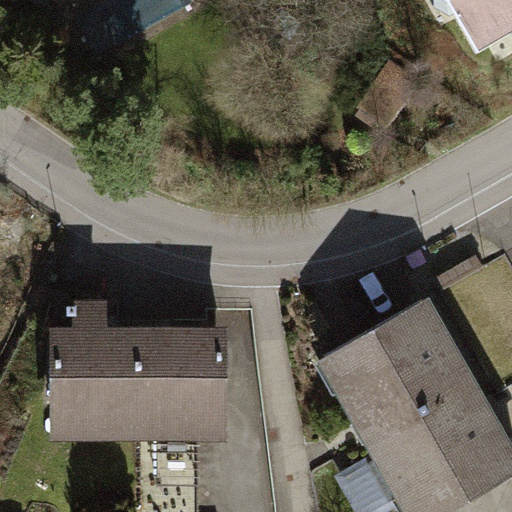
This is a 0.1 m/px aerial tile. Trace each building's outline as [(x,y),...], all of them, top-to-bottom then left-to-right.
[(0,0),(0,21),(8,36),(69,2),(67,0),(0,0)] [(511,0),(449,0),(481,54),(511,35),(511,0)] [(416,82),(392,65),(362,111),(387,127),(416,82)] [(511,456),(423,300),(324,356),(412,511),(454,511),(511,479),(511,456)] [(68,344),(40,344),(42,454),(131,453),(131,511),(198,511),(198,452),(223,451),(221,341),(107,343),(106,302),(68,302),(68,344)]
